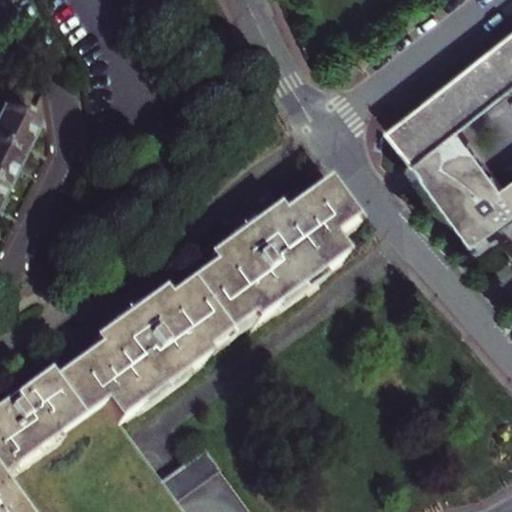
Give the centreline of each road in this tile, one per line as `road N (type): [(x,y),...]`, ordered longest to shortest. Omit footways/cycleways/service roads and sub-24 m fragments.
road 1 (residential): [(0,289),(65,158),(54,91),(1,0)]
road 2 (residential): [(320,131),(511,358)]
road 3 (residential): [(320,131),(490,0)]
road 4 (residential): [(247,0),(286,84),(320,131)]
